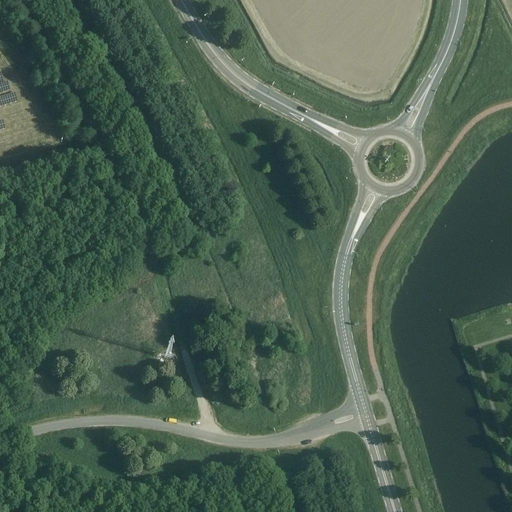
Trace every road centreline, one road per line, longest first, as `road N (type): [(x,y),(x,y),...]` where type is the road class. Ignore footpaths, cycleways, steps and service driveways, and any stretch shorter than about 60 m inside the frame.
road 1 (track): [(211,436),(163,277),(93,130),(13,0)]
road 2 (tertiary): [(0,440),(108,420),(261,444),(324,426)]
road 3 (secondary): [(300,114),(225,68),(179,0)]
road 4 (secondary): [(362,402),(342,318),(344,257)]
